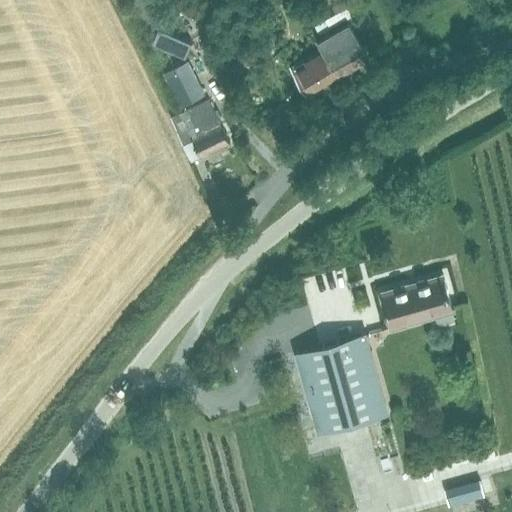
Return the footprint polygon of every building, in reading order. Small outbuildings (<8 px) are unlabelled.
[(348,5),(326,16),(327,18),(330,25),(352,13),(348,5)] [(330,25),(327,18),(316,24),(320,31),(331,26),(330,25)] [(350,20),(320,37),(324,44),(340,70),(342,74),(365,61),(359,50),(365,47),(360,37),(355,41),(347,27),(352,24),(350,20)] [(192,41),(159,27),(153,42),(186,56),(192,41)] [(324,44),(320,37),(319,38),(317,34),(316,35),(323,47),(291,66),(307,95),(342,74),(340,70),(324,44)] [(166,71),(182,103),(203,93),(187,60),(166,71)] [(209,98),(171,117),(191,159),(230,140),(209,98)] [(263,171),(247,178),(254,192),(269,185),(263,171)] [(447,270),(415,279),(384,288),(394,325),(457,307),(447,270)] [(366,330),(358,332),(298,348),(321,429),(388,410),(366,330)] [(482,479),(446,489),(448,494),(450,501),(450,502),(485,492),(482,479)]
